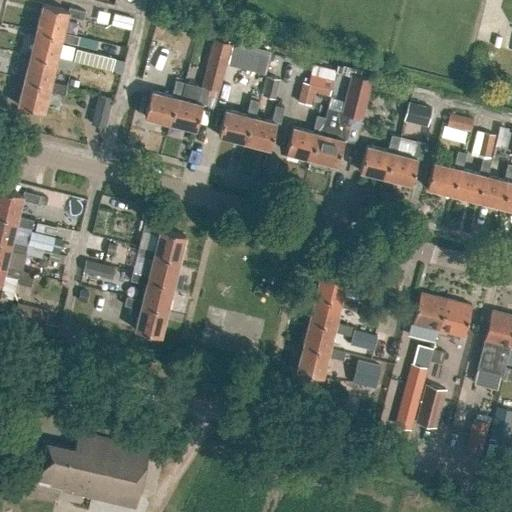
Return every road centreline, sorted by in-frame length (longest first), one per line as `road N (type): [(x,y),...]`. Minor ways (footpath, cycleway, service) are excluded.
road 1 (unclassified): [(511,488),(0,357)]
road 2 (residential): [(511,274),(0,146)]
